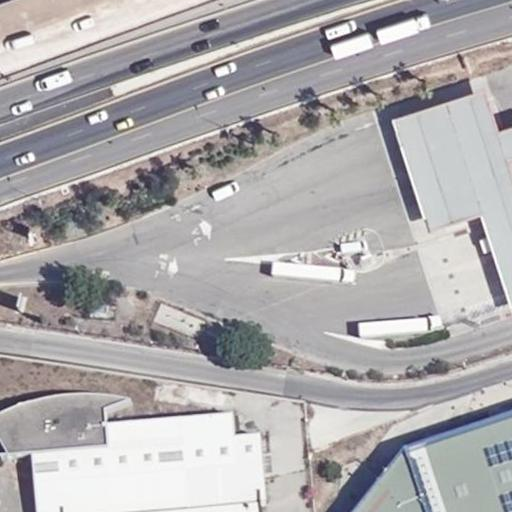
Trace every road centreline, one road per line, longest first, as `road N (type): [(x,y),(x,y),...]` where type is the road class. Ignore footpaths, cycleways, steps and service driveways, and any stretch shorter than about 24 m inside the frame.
road 1 (unclassified): [(0,339),(407,400),(511,366)]
road 2 (motorway): [(107,118),(441,0)]
road 3 (motorway): [(270,0),(0,98)]
